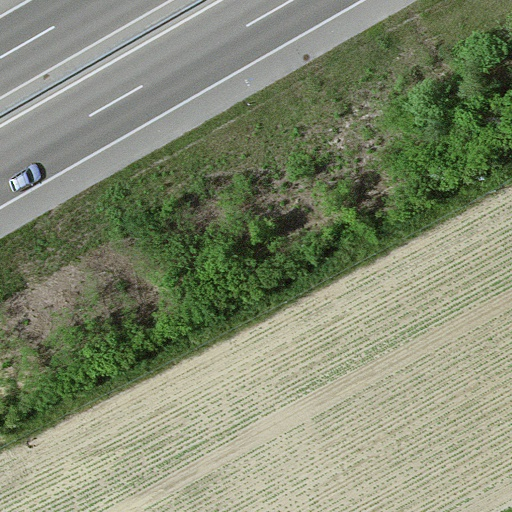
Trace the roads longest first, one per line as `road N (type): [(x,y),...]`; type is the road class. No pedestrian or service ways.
road 1 (motorway): [(0,166),(290,0)]
road 2 (motorway): [(104,0),(0,60)]
